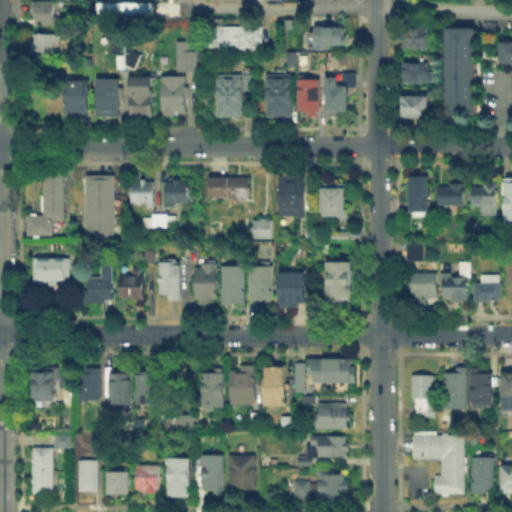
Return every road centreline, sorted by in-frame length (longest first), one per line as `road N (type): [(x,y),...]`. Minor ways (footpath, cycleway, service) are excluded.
road 1 (residential): [(377,0),(378,511)]
road 2 (residential): [(0,334),(511,334)]
road 3 (residential): [(0,145),(511,145)]
road 4 (residential): [(0,165),(2,511)]
road 5 (residential): [(188,5),(511,9)]
